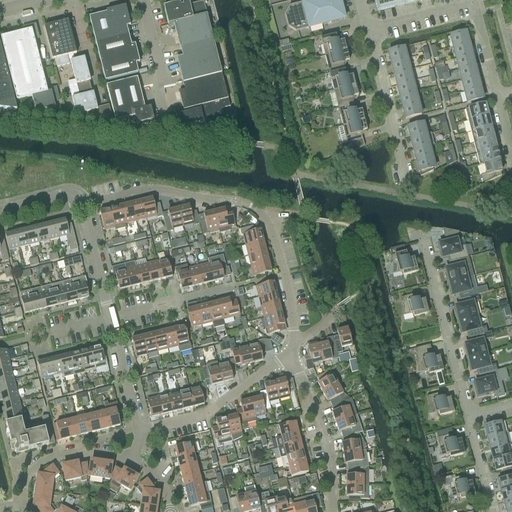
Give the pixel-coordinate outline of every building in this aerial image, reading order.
[(168,25),(174,23),(207,15),(203,1),(190,5),(189,2),(187,0),(183,1),(182,4),(182,5),(181,6),(180,4),(178,3),(163,6),(168,25)] [(288,27),(296,32),(345,19),(339,0),(313,0),(289,6),(285,14),(288,27)] [(422,0),(375,0),(378,11),(417,1),(418,1),(422,0)] [(89,18),(96,45),(129,36),(126,27),(130,26),(125,6),(106,11),(106,13),(89,18)] [(174,23),(180,48),(213,40),(207,15),(174,23)] [(55,59),(57,68),(69,65),(67,56),(76,54),(68,21),(44,27),(52,60),(55,59)] [(47,90),(34,41),(33,37),(37,35),(33,26),(24,30),(25,32),(1,38),(16,101),(32,97),(36,112),(39,111),(40,113),(49,114),(49,109),(55,107),(54,101),(59,100),(56,87),(47,90)] [(450,36),(453,48),(469,44),(466,32),(450,36)] [(320,39),(325,56),(347,50),(344,40),(338,42),(336,35),(320,39)] [(96,45),(100,63),(137,53),(135,45),(131,46),(129,36),(96,45)] [(177,59),(183,84),(222,74),(213,40),(180,48),(182,57),(177,59)] [(0,108),(17,111),(15,101),(0,43),(0,108)] [(453,48),(456,59),(472,55),(469,44),(453,48)] [(388,52),(392,65),(407,60),(404,48),(388,52)] [(325,56),(329,73),(345,69),(343,62),(349,61),(347,50),(325,56)] [(140,63),(137,53),(100,63),(105,82),(138,73),(136,64),(140,63)] [(456,59),(459,71),(475,66),(472,55),(456,59)] [(76,85),(69,87),(72,98),(76,115),(82,114),(81,116),(100,118),(112,119),(109,105),(97,108),(93,93),(92,93),(89,81),(90,81),(84,58),(70,61),(76,85)] [(392,65),(394,75),(410,71),(407,60),(392,65)] [(459,71),(462,82),(477,77),(475,66),(459,71)] [(329,73),(334,91),(337,90),(356,85),(353,75),(347,77),(345,69),(329,73)] [(394,75),(397,86),(413,82),(410,71),(394,75)] [(183,110),(178,111),(179,115),(176,115),(178,126),(186,126),(210,120),(212,127),(218,125),(220,125),(221,125),(222,125),(224,124),(224,123),(225,122),(225,121),(225,119),(224,118),(223,117),(221,109),(230,107),(222,74),(183,84),(184,90),(179,92),(183,110)] [(462,82),(465,92),(480,88),(477,77),(462,82)] [(106,85),(115,121),(135,117),(136,124),(141,123),(142,124),(149,125),(148,121),(154,120),(151,107),(145,108),(137,78),(106,85)] [(397,86),(400,97),(416,93),(413,82),(397,86)] [(334,91),(338,108),(342,107),(354,104),(352,97),(358,96),(356,85),(337,90),(334,91)] [(465,92),(467,103),(483,99),(480,88),(465,92)] [(400,97),(403,108),(418,104),(416,93),(400,97)] [(338,108),(343,126),(346,125),(364,120),(362,110),(356,112),(354,104),(342,107),(338,108)] [(405,119),(406,119),(421,115),(418,104),(403,108),(405,119)] [(465,110),(468,121),(487,116),(485,105),(465,110)] [(468,121),(471,132),(490,127),(487,116),(468,121)] [(361,132),(367,130),(364,120),(346,125),(343,126),(347,143),(363,139),(361,132)] [(423,123),(408,127),(411,139),(426,135),(423,123)] [(471,132),(474,143),(493,138),(490,127),(471,132)] [(426,135),(411,139),(413,150),(429,146),(434,145),(431,133),(426,135)] [(474,143),(477,154),(496,149),(493,138),(474,143)] [(429,146),(413,150),(416,161),(432,157),(429,146)] [(477,154),(479,165),(499,160),(496,149),(477,154)] [(443,154),(447,167),(456,162),(453,151),(449,152),(443,154)] [(432,157),(416,161),(419,172),(421,172),(422,176),(420,176),(420,177),(433,171),(433,170),(433,169),(435,168),(432,157)] [(485,183),(484,183),(484,184),(502,176),(501,175),(501,172),(502,172),(499,160),(479,165),(479,166),(483,165),(486,175),(482,176),(485,183)] [(142,201),(146,219),(157,216),(157,218),(163,216),(160,203),(154,205),(152,198),(142,201)] [(131,204),(136,222),(146,219),(142,201),(131,204)] [(121,206),(125,224),(136,222),(131,204),(121,206)] [(115,227),(114,227),(115,231),(126,228),(125,224),(121,206),(110,209),(115,227)] [(178,208),(183,226),(193,224),(194,226),(200,224),(196,211),(191,212),(189,206),(178,208)] [(173,229),(183,226),(178,208),(168,211),(169,218),(164,219),(167,232),(173,231),(173,229)] [(104,230),(114,227),(115,227),(110,209),(99,212),(104,230)] [(214,211),(220,233),(230,231),(230,228),(235,227),(232,214),(226,215),(225,209),(214,211)] [(208,232),(219,230),(220,233),(214,211),(203,214),(205,221),(199,222),(203,235),(209,234),(208,232)] [(54,223),(57,238),(66,236),(70,252),(78,250),(71,224),(67,225),(65,220),(54,223)] [(44,225),(49,241),(57,238),(54,223),(44,225)] [(34,227),(38,243),(49,241),(44,225),(34,227)] [(243,235),(245,245),(263,241),(261,230),(254,232),(253,226),(240,229),(241,235),(243,235)] [(24,230),(28,246),(38,243),(34,227),(24,230)] [(14,233),(18,248),(28,246),(24,230),(14,233)] [(0,251),(3,262),(8,261),(2,233),(0,233),(0,251)] [(5,235),(9,251),(18,248),(14,233),(5,235)] [(446,241),(437,243),(440,252),(441,251),(443,258),(449,256),(450,262),(468,257),(465,246),(463,238),(457,240),(446,242),(446,241)] [(245,245),(248,256),(266,251),(263,241),(245,245)] [(224,251),(225,257),(229,256),(233,255),(232,251),(235,251),(234,248),(232,249),(224,251)] [(248,256),(251,266),(269,262),(266,251),(248,256)] [(391,256),(393,264),(392,275),(402,272),(403,276),(418,272),(414,258),(408,259),(406,252),(391,256)] [(451,268),(446,269),(447,276),(446,276),(448,283),(466,278),(463,265),(470,264),(468,257),(450,262),(451,268)] [(145,259),(135,262),(136,267),(140,285),(151,282),(146,264),(145,259)] [(168,259),(157,261),(161,279),(172,277),(168,259)] [(157,261),(146,264),(151,282),(161,279),(157,261)] [(209,264),(213,282),(224,279),(220,261),(209,264)] [(135,262),(124,264),(125,269),(130,287),(140,285),(136,267),(135,262)] [(271,273),(269,262),(251,266),(253,277),(271,273)] [(124,264),(112,268),(115,282),(117,281),(119,290),(130,287),(125,269),(124,264)] [(198,266),(203,284),(213,282),(209,264),(198,266)] [(175,268),(178,281),(179,281),(182,290),(192,287),(188,269),(187,265),(175,268)] [(188,269),(192,287),(203,284),(198,266),(188,269)] [(74,284),(77,300),(88,298),(86,289),(88,288),(85,276),(72,280),(74,284)] [(466,278),(448,283),(449,290),(451,289),(452,296),(458,294),(460,300),(478,295),(475,283),(468,285),(466,278)] [(62,282),(67,303),(77,300),(74,284),(72,280),(62,282)] [(51,285),(57,306),(67,303),(62,282),(51,285)] [(256,287),(259,298),(277,293),(274,282),(256,287)] [(41,288),(46,308),(57,306),(51,285),(41,288)] [(32,295),(36,311),(46,308),(41,288),(30,290),(32,295)] [(20,293),(25,314),(36,311),(32,295),(30,290),(20,293)] [(259,298),(261,308),(279,304),(277,293),(259,298)] [(413,314),(414,318),(429,314),(425,299),(419,301),(417,294),(401,298),(403,306),(403,316),(413,314)] [(461,306),(455,307),(457,313),(455,314),(457,321),(476,316),(473,303),(479,302),(478,295),(460,300),(461,306)] [(218,302),(223,320),(240,316),(236,301),(230,302),(229,299),(218,302)] [(213,323),(212,323),(214,329),(224,326),(223,320),(218,302),(208,305),(213,323)] [(191,328),(202,325),(198,307),(197,308),(195,303),(186,305),(188,310),(187,310),(191,328)] [(261,308),(264,318),(282,314),(279,304),(261,308)] [(198,307),(202,325),(212,323),(213,323),(208,305),(198,307)] [(282,314),(264,318),(266,329),(265,329),(266,335),(279,332),(278,326),(285,325),(282,314)] [(476,316),(457,321),(459,327),(460,327),(462,333),(468,332),(469,337),(491,332),(487,333),(486,327),(479,328),(476,316)] [(174,329),(178,347),(180,353),(192,350),(190,343),(189,343),(185,326),(174,329)] [(338,336),(333,337),(334,342),(337,354),(343,352),(342,348),(351,346),(352,346),(351,340),(348,328),(346,329),(337,331),(338,336)] [(163,331),(168,349),(178,347),(174,329),(163,331)] [(153,334),(157,352),(168,349),(163,331),(153,334)] [(480,341),(465,345),(467,351),(465,352),(467,358),(486,353),(483,341),(493,338),(491,332),(469,337),(470,338),(478,336),(480,341)] [(142,337),(147,355),(157,352),(153,334),(142,337)] [(274,335),(270,341),(279,347),(283,341),(274,335)] [(136,357),(147,355),(142,337),(132,339),(136,357)] [(248,345),(252,364),(263,361),(261,354),(267,353),(264,340),(258,341),(258,343),(248,345)] [(328,343),(318,345),(322,362),(332,360),(331,355),(337,354),(334,342),(328,344),(328,343)] [(231,348),(234,359),(234,361),(240,360),(241,366),(252,364),(248,345),(237,348),(237,346),(231,348)] [(310,358),(304,359),(307,371),(313,369),(312,365),(322,362),(318,345),(307,348),(310,358)] [(443,371),(440,356),(433,358),(430,345),(414,349),(418,363),(417,373),(428,371),(429,375),(443,371)] [(101,347),(90,350),(94,366),(95,369),(108,366),(103,348),(101,348),(101,347)] [(0,351),(0,362),(9,360),(6,350),(0,351)] [(90,350),(79,352),(83,368),(85,373),(95,370),(95,369),(94,366),(90,350)] [(193,351),(190,352),(193,360),(194,365),(200,363),(199,359),(197,350),(193,351)] [(79,352),(69,355),(73,371),(74,375),(85,373),(83,368),(79,352)] [(486,353),(467,358),(469,365),(470,365),(472,371),(478,370),(479,375),(488,373),(497,371),(495,364),(489,366),(486,353)] [(69,355),(59,358),(63,373),(64,378),(74,375),(73,371),(69,355)] [(43,358),(37,360),(37,363),(41,379),(52,376),(48,360),(44,361),(43,358)] [(59,358),(48,360),(52,376),(63,373),(59,358)] [(218,365),(222,383),(233,380),(231,374),(237,372),(234,361),(234,359),(228,361),(228,362),(218,365)] [(0,373),(11,370),(9,360),(0,362),(0,373)] [(212,386),(222,383),(218,365),(207,368),(207,366),(205,366),(203,361),(200,362),(201,367),(204,381),(210,379),(212,386)] [(475,383),(473,383),(477,399),(487,396),(486,395),(495,393),(496,399),(497,398),(505,396),(501,382),(509,380),(506,368),(497,371),(488,373),(479,375),(480,381),(475,383)] [(0,383),(14,380),(11,370),(0,373),(0,383)] [(318,383),(323,393),(338,385),(333,375),(330,370),(317,377),(320,382),(318,383)] [(275,382),(279,400),(290,397),(293,410),(299,409),(295,391),(289,392),(286,379),(275,382)] [(0,394),(16,390),(14,380),(0,383),(0,394)] [(269,402),(279,400),(275,382),(264,384),(266,391),(269,402)] [(189,389),(194,407),(204,405),(203,398),(208,397),(205,383),(199,385),(199,387),(189,389)] [(329,401),(332,406),(350,399),(343,394),(338,385),(323,393),(328,402),(329,401)] [(179,392),(183,410),(194,407),(189,389),(179,392)] [(0,400),(2,400),(3,404),(19,400),(16,390),(0,394),(0,400)] [(251,400),(255,418),(266,415),(265,410),(271,409),(269,402),(266,391),(260,392),(261,397),(251,400)] [(168,394),(173,412),(183,410),(179,392),(168,394)] [(438,412),(439,416),(454,413),(450,398),(444,400),(442,392),(427,397),(429,405),(428,415),(438,412)] [(158,397),(162,415),(173,412),(168,394),(158,397)] [(151,418),(162,415),(158,397),(147,400),(151,418)] [(332,412),(335,422),(357,416),(351,399),(350,399),(332,406),(334,412),(332,412)] [(2,408),(3,414),(21,410),(19,400),(3,404),(4,408),(2,408)] [(39,410),(45,408),(43,400),(36,401),(39,410)] [(236,410),(237,415),(240,426),(256,422),(255,418),(251,400),(240,402),(242,409),(236,410)] [(107,402),(104,403),(106,411),(110,428),(120,426),(117,413),(119,413),(117,403),(108,405),(107,402)] [(7,420),(8,423),(21,421),(24,420),(21,410),(3,414),(5,421),(7,420)] [(106,411),(96,414),(100,431),(110,428),(106,411)] [(96,414),(86,416),(90,433),(100,431),(96,414)] [(227,418),(232,442),(243,437),(242,433),(240,426),(237,415),(227,418)] [(6,424),(11,445),(12,447),(14,449),(14,450),(14,452),(16,454),(18,453),(19,453),(49,445),(54,443),(47,416),(42,417),(45,429),(30,433),(29,427),(24,429),(21,421),(8,423),(6,424)] [(86,416),(76,419),(80,436),(90,433),(86,416)] [(341,432),(343,437),(362,432),(357,416),(335,422),(339,433),(341,432)] [(212,428),(215,442),(217,448),(223,447),(222,444),(232,442),(227,418),(216,421),(217,427),(212,428)] [(76,419),(66,421),(70,438),(80,436),(76,419)] [(56,424),(53,424),(57,441),(60,441),(70,438),(66,421),(56,424)] [(279,427),(281,437),(275,438),(298,433),(296,422),(279,427)] [(500,423),(484,427),(487,438),(507,433),(504,422),(500,423)] [(342,443),(343,454),(361,451),(360,450),(366,448),(359,433),(362,432),(343,437),(344,443),(342,443)] [(275,438),(278,448),(284,447),(301,443),(298,433),(275,438)] [(507,433),(487,438),(490,449),(510,444),(511,444),(508,433),(507,433)] [(449,454),(450,458),(465,454),(461,440),(455,441),(453,434),(437,438),(439,446),(439,457),(449,454)] [(177,458),(194,454),(198,453),(195,443),(191,444),(190,438),(178,441),(179,446),(174,448),(177,458)] [(278,448),(280,458),(303,453),(301,443),(284,447),(278,448)] [(511,453),(510,444),(490,449),(493,460),(511,455),(511,453)] [(347,464),(348,470),(360,469),(368,468),(366,450),(361,451),(343,454),(345,464),(347,464)] [(283,468),(289,467),(306,462),(303,453),(280,458),(283,468)] [(177,458),(179,468),(196,464),(194,454),(177,458)] [(511,455),(493,460),(496,472),(511,468),(511,467),(511,455)] [(112,464),(91,461),(88,477),(109,480),(112,464)] [(308,473),(306,462),(289,467),(291,477),(308,473)] [(78,463),(62,466),(66,481),(80,478),(81,482),(87,481),(86,465),(78,467),(78,463)] [(179,468),(182,478),(199,474),(196,464),(179,468)] [(38,475),(36,491),(51,493),(52,483),(60,477),(52,467),(41,476),(38,475)] [(110,484),(108,489),(116,494),(121,486),(130,491),(138,477),(124,470),(122,473),(115,469),(110,484)] [(346,476),(346,486),(368,486),(368,469),(360,469),(348,470),(348,475),(346,476)] [(182,478),(184,488),(201,483),(199,474),(182,478)] [(452,476),(442,478),(444,488),(450,487),(450,488),(449,498),(460,496),(461,500),(475,496),(472,481),(465,483),(463,476),(453,479),(452,476)] [(511,476),(498,480),(501,492),(511,489),(511,476)] [(302,478),(297,479),(298,483),(299,484),(299,486),(306,484),(305,477),(302,478)] [(142,497),(141,506),(156,508),(159,493),(156,493),(147,481),(136,488),(142,497)] [(184,488),(187,497),(204,493),(208,492),(206,482),(201,483),(184,488)] [(360,503),(360,500),(369,500),(368,486),(346,486),(346,497),(348,497),(348,503),(360,503)] [(254,487),(244,489),(246,495),(250,511),(260,509),(259,503),(257,495),(255,490),(254,487)] [(245,495),(229,499),(232,511),(238,509),(238,511),(249,511),(250,511),(246,495),(244,489),(245,495)] [(258,489),(255,490),(257,495),(259,503),(260,509),(260,511),(277,511),(274,499),(270,500),(268,493),(260,495),(258,489)] [(511,489),(501,492),(504,503),(511,500),(511,489)] [(50,502),(51,493),(36,491),(33,506),(36,507),(40,511),(53,511),(56,511),(50,502)] [(212,508),(211,502),(208,492),(204,493),(187,497),(189,508),(199,505),(201,511),(212,508)] [(318,494),(302,498),(302,500),(305,511),(316,511),(316,509),(321,508),(318,496),(318,494)] [(285,497),(274,499),(277,511),(294,511),(292,502),(292,503),(291,501),(291,500),(286,501),(285,497)] [(302,498),(291,501),(292,503),(292,502),(294,511),(305,511),(302,500),(302,498)]
